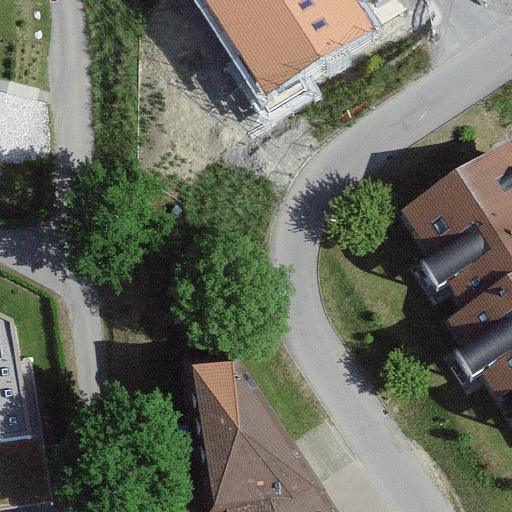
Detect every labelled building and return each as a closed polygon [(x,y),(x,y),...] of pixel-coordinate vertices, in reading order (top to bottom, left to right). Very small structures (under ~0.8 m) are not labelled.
[(374,30),(355,0),(207,0),(268,96),(374,30)] [(511,180),(498,159),(383,223),(448,318),(511,269),(511,180)] [(511,269),(448,318),(436,328),(489,398),(511,381),(511,269)] [(12,319),(0,313),(0,439),(29,435),(12,319)] [(322,511),(229,366),(175,374),(189,511),(322,511)] [(511,381),(489,398),(511,426),(511,381)]
